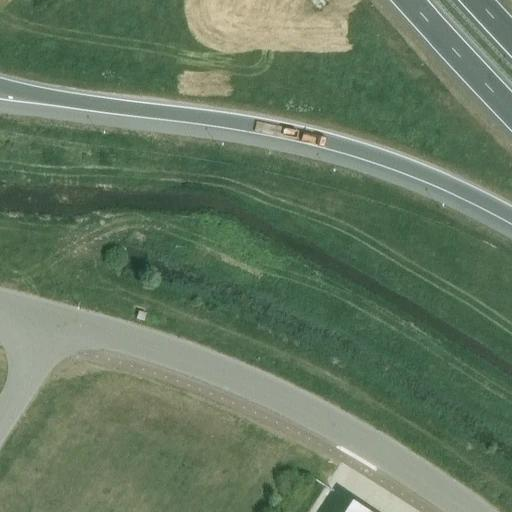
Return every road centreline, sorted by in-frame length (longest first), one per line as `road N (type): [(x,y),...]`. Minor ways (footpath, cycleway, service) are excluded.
road 1 (motorway): [(0,90),(309,139),(432,180),(511,220)]
road 2 (unclassified): [(64,319),(195,361),(315,414),(470,511)]
road 3 (motorway): [(410,0),(511,111)]
